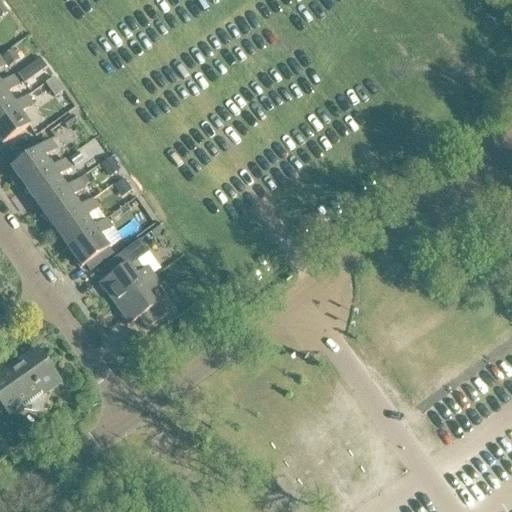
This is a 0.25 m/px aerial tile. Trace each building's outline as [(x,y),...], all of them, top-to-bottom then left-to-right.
[(34,80),(27,70),(17,77),(24,87),(34,80)] [(0,116),(15,106),(15,105),(7,94),(19,85),(13,77),(1,86),(0,86),(0,116)] [(54,80),(45,86),(55,100),(63,94),(54,80)] [(15,106),(0,116),(0,147),(0,148),(30,127),(22,114),(34,106),(27,96),(15,105),(15,106)] [(74,118),(65,124),(70,132),(79,125),(74,118)] [(52,169),(51,169),(46,161),(59,152),(52,142),(11,171),(24,189),(52,169)] [(84,162),(80,154),(69,162),(74,169),(84,162)] [(66,191),(66,190),(59,180),(71,172),(63,160),(51,169),(52,169),(24,189),(39,210),(66,191)] [(102,168),(110,180),(122,172),(114,160),(102,168)] [(81,211),(80,210),(73,200),(85,192),(78,182),(66,190),(66,191),(39,210),(53,230),(81,211)] [(94,230),(87,220),(98,211),(92,202),(80,210),(81,211),(53,230),(67,250),(94,230)] [(94,230),(67,250),(82,271),(109,251),(100,239),(112,230),(106,221),(94,230)] [(115,307),(154,278),(148,270),(143,273),(137,264),(149,256),(140,244),(107,268),(114,277),(100,287),(115,307)] [(154,278),(115,307),(129,327),(139,320),(147,331),(168,316),(152,293),(160,287),(154,278)] [(0,367),(0,406),(10,421),(22,412),(39,416),(42,401),(61,388),(37,353),(10,372),(5,364),(0,367)]
